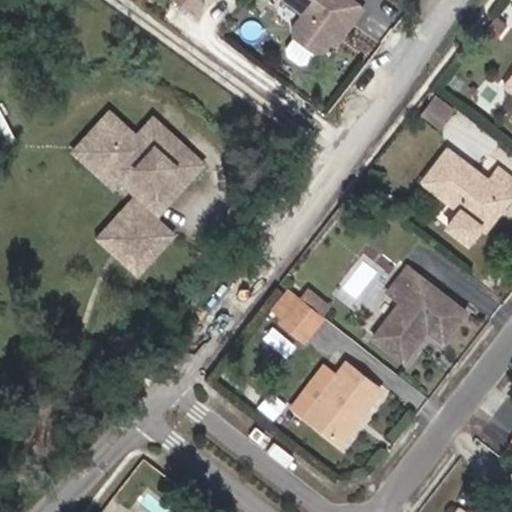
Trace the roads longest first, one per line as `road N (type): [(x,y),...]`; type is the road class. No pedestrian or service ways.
road 1 (residential): [(166,388),(461,0)]
road 2 (residential): [(511,343),(375,511)]
road 3 (residential): [(326,511),(166,388)]
road 4 (residential): [(141,417),(260,511)]
road 5 (residential): [(54,511),(141,417)]
